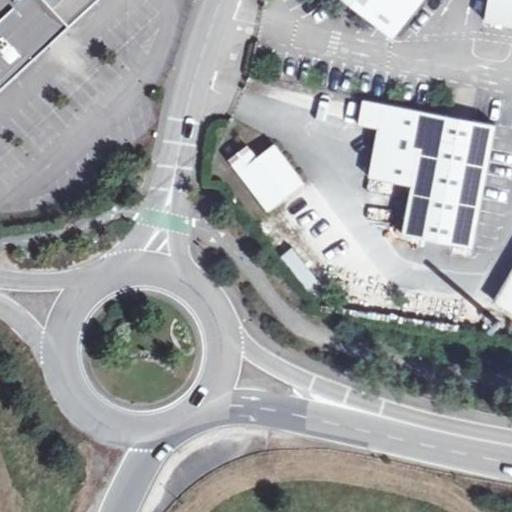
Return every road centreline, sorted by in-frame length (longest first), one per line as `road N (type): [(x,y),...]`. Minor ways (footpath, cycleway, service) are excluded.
road 1 (tertiary): [(198,411),(259,405),(390,422)]
road 2 (unclassified): [(172,182),(222,0)]
road 3 (tertiary): [(390,422),(223,340)]
road 4 (tertiary): [(511,454),(390,422)]
road 5 (tertiary): [(64,372),(89,412),(109,425),(157,431)]
